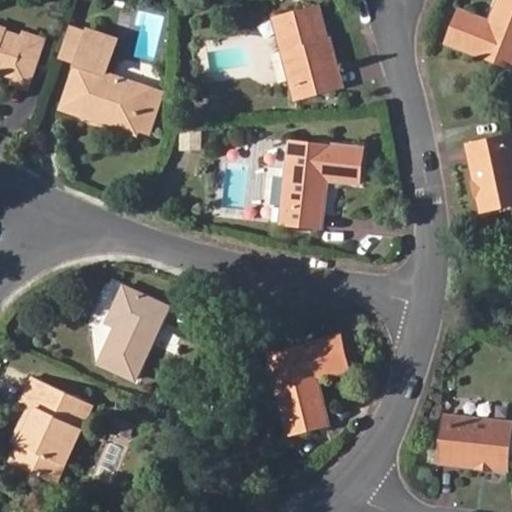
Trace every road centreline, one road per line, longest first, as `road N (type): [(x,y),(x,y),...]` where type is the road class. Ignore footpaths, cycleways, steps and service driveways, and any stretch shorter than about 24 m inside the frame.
road 1 (residential): [(430,295),(126,237),(57,212)]
road 2 (residential): [(430,295),(440,227),(399,0)]
road 3 (residential): [(329,500),(398,421),(430,295)]
